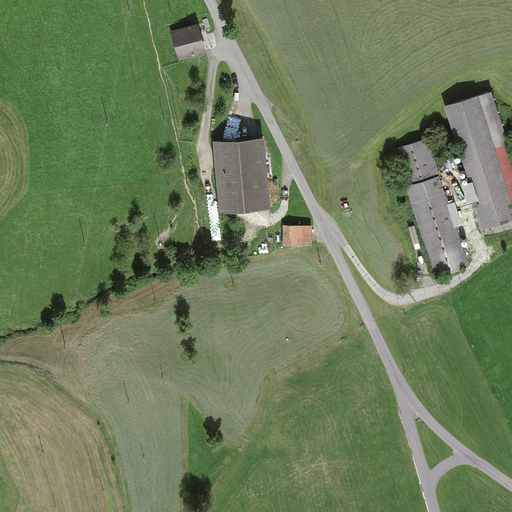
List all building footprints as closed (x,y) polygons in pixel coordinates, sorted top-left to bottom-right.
[(200,26),(174,33),(181,59),(207,53),(200,26)] [(511,162),(490,94),(447,108),(487,230),(511,222),(511,162)] [(266,141),(218,144),(222,211),(270,208),(266,141)] [(427,142),(397,151),(434,272),(464,263),(427,142)] [(312,227),(286,227),(286,245),(312,244),(312,227)]
